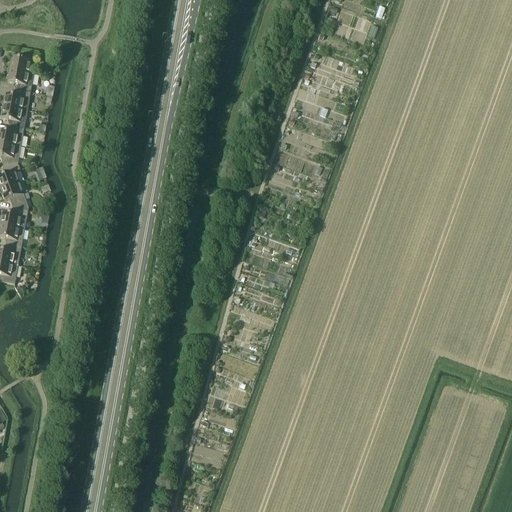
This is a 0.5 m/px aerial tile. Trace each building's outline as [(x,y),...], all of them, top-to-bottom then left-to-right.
[(29,75),(31,64),(36,65),(37,58),(23,55),(21,61),(11,59),(9,72),(29,75)] [(30,94),(34,76),(29,75),(9,72),(7,84),(17,86),(16,92),(30,94)] [(27,113),(30,94),(16,92),(15,98),(5,96),(2,108),(27,113)] [(24,131),(27,113),(2,108),(0,120),(10,122),(9,128),(24,131)] [(21,149),(24,131),(9,128),(8,134),(0,132),(0,145),(16,148),(21,149)] [(17,166),(21,149),(16,148),(0,145),(0,157),(4,159),(2,167),(17,166)] [(0,190),(19,184),(15,173),(19,171),(17,166),(2,167),(5,176),(0,177),(0,190)] [(28,210),(19,184),(0,190),(0,191),(4,203),(10,200),(12,204),(14,204),(13,210),(27,213),(28,210)] [(20,230),(22,219),(26,220),(27,213),(13,210),(12,216),(2,215),(0,224),(0,226),(24,231),(20,230)] [(21,249),(24,231),(0,226),(0,239),(7,241),(6,247),(21,249)] [(0,264),(18,268),(21,249),(6,247),(5,253),(0,251),(0,264)] [(0,283),(14,286),(18,268),(0,264),(0,277),(1,277),(0,281),(0,283)]
